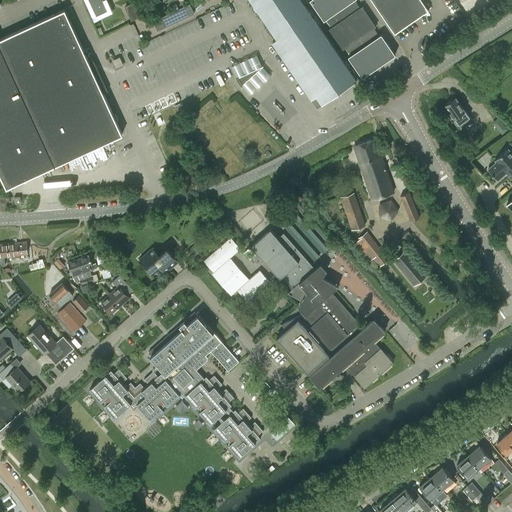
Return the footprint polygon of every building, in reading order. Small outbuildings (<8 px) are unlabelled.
[(89,0),(96,15),(108,9),(103,0),(89,0)] [(356,79),(300,0),(249,0),(277,39),(272,42),(280,55),(311,99),(325,101),(356,79)] [(309,0),(309,1),(322,20),(325,17),(331,25),(328,28),(342,47),(345,45),(351,53),(348,56),(361,75),(395,52),(381,32),(378,34),(372,26),(375,24),(362,4),(359,7),(354,0),(309,0)] [(371,0),(394,32),(423,11),(428,8),(425,4),(424,4),(421,0),(371,0)] [(131,20),(139,16),(133,2),(125,6),(131,20)] [(157,30),(193,13),(189,4),(179,9),(175,10),(153,21),(157,30)] [(65,8),(0,38),(0,172),(7,187),(122,133),(65,8)] [(241,85),(263,65),(236,77),(236,78),(238,77),(242,83),(241,85)] [(455,96),(444,103),(454,117),(460,125),(470,118),(464,110),(464,109),(455,96)] [(507,128),(502,122),(496,127),(501,134),(507,128)] [(372,199),(393,191),(374,138),(353,146),(372,199)] [(496,161),(488,168),(498,180),(506,173),(511,178),(511,177),(511,147),(510,150),(508,148),(494,160),(496,161)] [(410,220),(419,216),(409,191),(400,194),(410,220)] [(352,229),(365,225),(353,192),(340,196),(352,229)] [(391,218),(397,209),(390,199),(380,203),(380,215),(391,218)] [(284,232),(279,237),(271,228),(252,245),(281,277),(284,274),(295,286),(286,294),(302,310),(299,315),(281,323),(286,329),(277,337),(321,387),(344,366),(349,375),(353,372),(355,374),(354,375),(364,386),(393,361),(380,347),(373,340),(385,330),(374,318),(363,327),(331,291),(338,285),(323,276),(327,269),(321,263),(316,268),(284,232)] [(406,239),(411,234),(408,230),(403,235),(406,239)] [(388,258),(385,254),(367,231),(359,237),(360,238),(355,243),(367,258),(372,254),(380,265),(388,258)] [(227,259),(241,248),(231,237),(205,260),(215,271),(213,272),(232,294),(238,289),(248,300),(270,281),(260,270),(247,281),(227,259)] [(20,254),(28,253),(27,241),(7,243),(9,255),(14,255),(15,259),(21,258),(20,254)] [(195,258),(205,249),(199,242),(188,251),(195,258)] [(5,256),(9,255),(7,243),(0,243),(0,262),(2,265),(6,265),(5,256)] [(167,248),(159,254),(153,247),(140,258),(152,271),(159,265),(166,272),(178,261),(167,248)] [(250,259),(256,254),(249,247),(243,252),(250,259)] [(414,284),(427,273),(407,248),(393,259),(414,284)] [(90,270),(94,269),(92,264),(89,254),(78,258),(86,277),(87,283),(93,281),(92,275),(90,270)] [(58,257),(54,262),(60,269),(65,265),(58,257)] [(87,283),(86,277),(78,258),(68,261),(73,276),(77,275),(79,279),(80,279),(81,284),(87,283)] [(128,294),(133,290),(120,275),(112,281),(117,287),(101,300),(112,313),(130,297),(128,294)] [(61,305),(73,294),(62,282),(50,293),(61,305)] [(17,292),(9,300),(14,305),(22,297),(17,292)] [(82,311),(88,305),(78,295),(72,300),(82,311)] [(73,332),(86,321),(70,302),(57,313),(73,332)] [(198,314),(197,314),(195,312),(149,352),(151,354),(151,355),(166,372),(163,375),(161,372),(158,375),(154,370),(145,379),(149,383),(145,387),(140,382),(135,387),(131,381),(126,386),(123,382),(127,378),(119,368),(114,372),(111,370),(90,388),(93,391),(91,392),(97,399),(99,398),(101,400),(103,399),(106,403),(105,404),(107,407),(105,409),(111,416),(113,414),(115,417),(130,404),(134,409),(139,405),(151,419),(154,417),(155,418),(162,412),(161,411),(164,408),(162,407),(166,403),(168,405),(170,403),(172,404),(178,398),(177,397),(180,395),(182,398),(186,394),(188,397),(186,398),(192,405),(194,404),(197,407),(198,406),(202,410),(200,411),(203,414),(201,415),(207,422),(209,421),(211,423),(225,411),(229,415),(215,427),(217,430),(215,432),(221,438),(222,437),(225,440),(227,439),(230,443),(229,444),(231,447),(230,448),(235,455),(237,454),(239,456),(260,438),(258,435),(263,431),(255,421),(250,426),(246,421),(251,417),(243,408),(238,412),(235,409),(233,411),(230,407),(232,405),(229,402),(234,398),(226,388),(221,392),(217,388),(222,384),(214,375),(209,379),(207,376),(205,378),(197,369),(208,359),(208,357),(206,355),(211,351),(228,370),(239,361),(198,314)] [(40,324),(28,335),(44,353),(50,348),(54,354),(60,360),(74,348),(63,335),(59,340),(56,342),(40,324)] [(10,345),(14,341),(3,330),(0,332),(0,335),(2,337),(0,338),(0,359),(12,348),(10,345)] [(17,366),(14,368),(10,363),(0,371),(0,376),(4,380),(7,377),(19,390),(30,380),(17,366)] [(277,440),(295,424),(288,417),(270,432),(277,440)] [(498,441),(497,442),(506,453),(511,448),(511,441),(506,434),(501,438),(500,437),(497,440),(498,441)] [(480,467),(491,458),(479,445),(468,454),(480,467)] [(468,477),(480,467),(468,454),(457,464),(468,477)] [(504,473),(509,469),(499,457),(494,462),(504,473)] [(443,488),(453,479),(442,466),(432,476),(443,488)] [(442,489),(443,488),(432,476),(420,486),(435,503),(431,507),(435,511),(442,511),(436,504),(441,500),(440,498),(446,493),(442,489)] [(477,496),(481,492),(472,482),(468,485),(477,496)] [(472,500),(477,496),(468,485),(463,490),(472,500)] [(412,503),(416,500),(405,487),(398,494),(396,493),(391,497),(403,511),(407,511),(415,506),(412,503)] [(381,511),(401,511),(403,511),(391,497),(392,499),(380,510),(381,511)] [(426,511),(427,511),(431,509),(422,498),(417,502),(426,511)]
